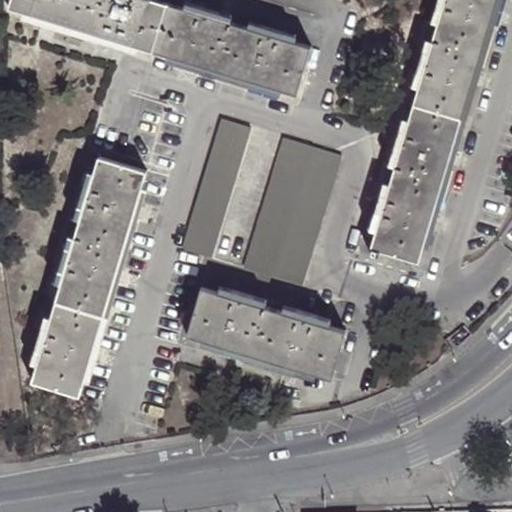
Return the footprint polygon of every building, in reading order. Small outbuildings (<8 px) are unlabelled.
[(152,51),(166,3),(156,0),(9,0),(8,7),(152,51)] [(412,105),(460,120),(495,0),(437,0),(434,10),(440,11),(436,25),(430,42),(427,54),(421,54),(415,75),(421,77),(417,89),(412,105)] [(183,2),(182,8),(194,11),(196,6),(183,2)] [(182,8),(166,3),(152,51),(296,95),(311,46),(293,41),(280,37),(281,32),(260,25),(258,31),(245,27),(228,21),(216,18),(217,12),(196,6),(194,11),(182,8)] [(430,23),(436,25),(440,11),(434,10),(430,23)] [(231,16),(217,12),(216,18),(228,21),(231,16)] [(247,21),(245,27),(258,31),(260,25),(247,21)] [(280,37),(293,41),(294,36),(281,32),(280,37)] [(425,41),(421,54),(427,54),(430,42),(425,41)] [(412,87),(417,89),(421,77),(415,75),(412,87)] [(418,262),(460,120),(412,105),(408,121),(404,133),(398,131),(392,154),(397,155),(394,168),(388,185),(385,197),(379,195),(373,218),(379,219),(375,232),(370,247),(372,247),(379,249),(418,262)] [(404,133),(408,121),(402,119),(398,131),(404,133)] [(221,120),(183,249),(211,258),(250,128),(221,120)] [(283,138),(245,269),(302,286),(341,155),(283,138)] [(388,166),(394,168),(397,155),(392,154),(388,166)] [(77,237),(126,251),(150,172),(102,157),(97,174),(93,186),(87,184),(80,207),(86,209),(82,222),(77,237)] [(93,186),(97,174),(91,172),(87,184),(93,186)] [(383,183),(379,195),(385,197),(388,185),(383,183)] [(76,220),(82,222),(86,209),(80,207),(76,220)] [(369,230),(375,232),(379,219),(373,218),(369,230)] [(82,396),(126,251),(77,237),(72,252),(69,265),(63,263),(56,286),(62,287),(58,300),(52,316),(49,328),(44,327),(37,349),(43,351),(38,364),(33,380),(82,396)] [(378,256),(379,249),(372,247),(370,253),(378,256)] [(69,265),(72,252),(67,251),(63,263),(69,265)] [(53,297),(58,300),(62,287),(56,286),(53,297)] [(220,286),(219,291),(231,295),(232,290),(220,286)] [(231,295),(219,291),(202,287),(187,335),(332,378),(346,329),(329,324),(317,320),(319,315),(296,309),(295,314),(282,310),(266,306),(253,302),(254,296),(232,290),(231,295)] [(267,300),(254,296),(253,302),(266,306),(267,300)] [(284,305),(282,310),(295,314),(296,309),(284,305)] [(48,314),(44,327),(49,328),(52,316),(48,314)] [(317,320),(329,324),(330,319),(319,315),(317,320)] [(33,361),(38,364),(43,351),(37,349),(33,361)]
